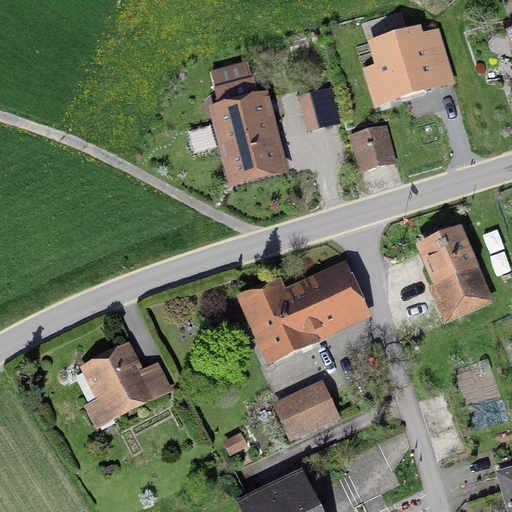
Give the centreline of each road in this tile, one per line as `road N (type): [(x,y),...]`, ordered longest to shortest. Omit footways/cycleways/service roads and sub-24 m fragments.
road 1 (tertiary): [(511,165),(117,288),(0,343)]
road 2 (track): [(258,245),(243,228),(136,172),(0,118)]
